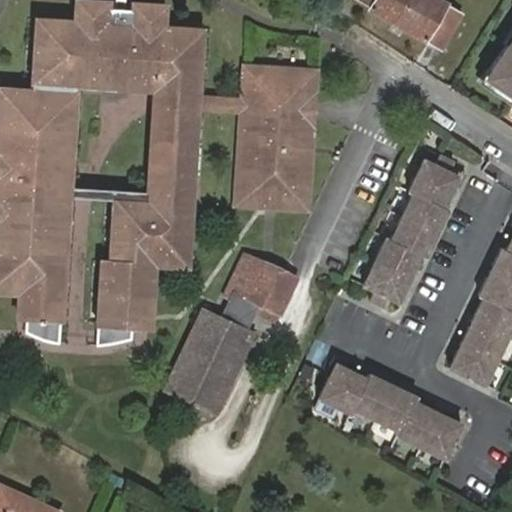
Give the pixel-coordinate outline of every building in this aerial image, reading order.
[(438,0),(360,0),(440,49),(461,16),(444,6),(445,4),(438,0)] [(58,334),(61,295),(54,295),(56,271),(63,272),(66,233),(59,232),(60,209),(67,210),(70,188),(70,180),(63,180),(63,165),(71,166),(74,128),(66,128),(68,105),(75,106),(78,76),(93,78),(95,69),(137,73),(137,81),(155,83),(164,84),(156,196),(115,192),(113,211),(120,211),(119,233),(111,233),(110,253),(103,253),(101,273),(109,274),(106,297),(100,297),(97,336),(101,337),(110,336),(115,335),(128,330),(129,319),(135,256),(151,257),(178,259),(179,247),(186,247),(189,210),(181,209),(183,188),(191,189),(194,148),(186,148),(188,128),(195,129),(197,107),(241,111),(234,200),(258,202),(259,196),(281,197),(280,205),(306,206),(313,127),(306,126),(308,99),(315,98),(317,75),(291,72),(290,79),(265,76),(266,69),(245,67),(242,102),(199,98),(201,75),(192,74),(194,50),(202,50),(203,35),(167,31),(168,9),(148,8),(147,14),(136,13),(126,13),(127,2),(117,1),(116,11),(107,10),(96,10),(96,3),(77,1),(75,23),(35,22),(33,41),(40,42),(38,64),(32,64),(29,90),(0,88),(0,107),(5,107),(3,131),(0,130),(0,293),(15,295),(24,295),(22,317),(21,324),(25,326),(35,331),(46,334),(58,334)] [(511,102),(511,34),(481,82),(511,102)] [(40,42),(33,41),(32,64),(38,64),(40,42)] [(201,75),(202,50),(194,50),(192,74),(201,75)] [(93,78),(137,81),(137,73),(95,69),(93,78)] [(291,72),(266,69),(265,76),(290,79),(291,72)] [(70,180),(70,188),(115,192),(156,196),(164,84),(155,83),(147,187),(70,180)] [(313,127),(315,98),(308,99),(306,126),(313,127)] [(74,128),(75,106),(68,105),(66,128),(74,128)] [(194,148),(195,129),(188,128),(186,148),(194,148)] [(451,170),(455,161),(440,154),(435,163),(451,170)] [(435,163),(424,158),(408,190),(413,192),(391,239),(386,236),(363,285),(375,290),(384,295),(390,298),(398,302),(420,255),(425,257),(448,209),(444,207),(459,174),(451,170),(435,163)] [(63,180),(70,180),(71,166),(63,165),(63,180)] [(189,210),(191,189),(183,188),(181,209),(189,210)] [(258,202),(280,205),(281,197),(259,196),(258,202)] [(59,232),(66,233),(67,210),(60,209),(59,232)] [(113,211),(111,233),(119,233),(120,211),(113,211)] [(511,237),(506,249),(502,247),(479,295),(484,297),(450,368),(485,384),(511,328),(511,237)] [(185,259),(186,247),(179,247),(178,259),(185,259)] [(279,323),(282,316),(298,284),(282,276),(284,271),(245,253),(228,288),(224,296),(230,299),(220,320),(201,312),(183,350),(191,353),(170,394),(211,415),(239,361),(247,364),(258,340),(250,336),(261,314),(279,323)] [(146,320),(151,257),(135,256),(129,319),(146,320)] [(54,295),(61,295),(63,272),(56,271),(54,295)] [(300,279),(284,271),(282,276),(298,284),(300,279)] [(101,273),(100,297),(106,297),(109,274),(101,273)] [(386,306),(390,298),(384,295),(375,290),(371,298),(386,306)] [(13,316),(22,317),(24,295),(15,295),(13,316)] [(191,353),(183,350),(163,391),(170,394),(191,353)] [(239,361),(211,415),(220,420),(247,364),(239,361)] [(336,363),(319,398),(351,414),(354,409),(400,431),(397,435),(445,458),(462,423),(415,401),(417,396),(369,373),(367,378),(336,363)] [(49,511),(0,490),(0,511),(49,511)]
